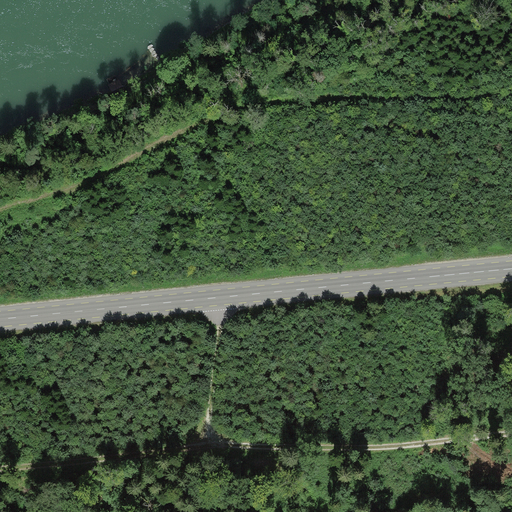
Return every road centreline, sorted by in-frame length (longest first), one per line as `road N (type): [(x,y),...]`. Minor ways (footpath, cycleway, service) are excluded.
road 1 (track): [(0,210),(71,190),(242,107),(511,96)]
road 2 (primary): [(0,320),(511,268)]
road 3 (track): [(0,464),(205,444),(224,298)]
road 4 (track): [(511,432),(373,447),(205,444)]
